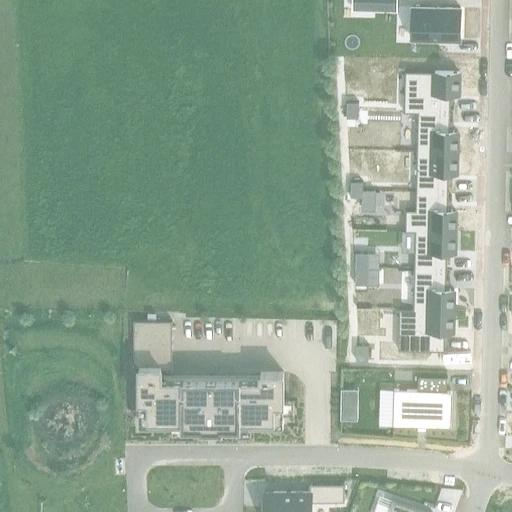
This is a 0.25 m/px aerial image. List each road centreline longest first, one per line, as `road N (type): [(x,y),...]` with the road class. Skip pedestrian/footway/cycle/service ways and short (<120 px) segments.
road 1 (residential): [(496,0),(485,469)]
road 2 (residential): [(485,469),(233,457)]
road 3 (track): [(44,511),(10,482),(0,363)]
road 4 (residential): [(233,457),(144,458),(134,472),(136,511)]
